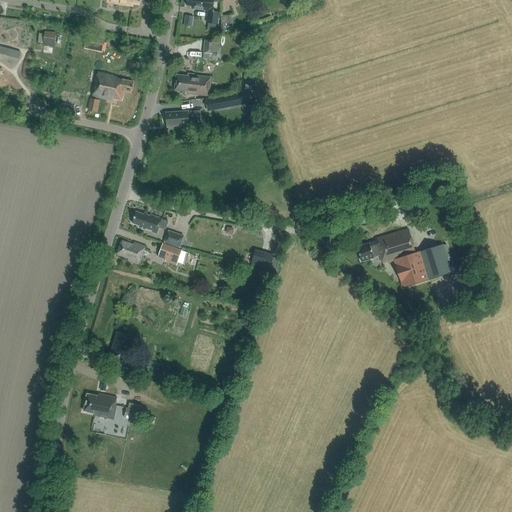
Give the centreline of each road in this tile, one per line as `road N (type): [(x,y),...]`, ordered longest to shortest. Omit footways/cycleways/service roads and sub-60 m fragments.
road 1 (unclassified): [(48,511),(85,314),(141,134)]
road 2 (track): [(308,230),(401,312),(445,390),(465,409),(511,430)]
road 3 (unclassified): [(141,134),(0,107)]
road 4 (unclassified): [(141,134),(175,0)]
